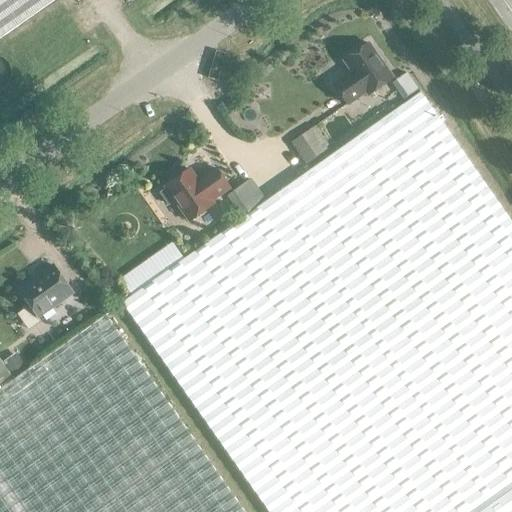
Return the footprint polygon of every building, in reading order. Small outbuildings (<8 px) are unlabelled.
[(0,0),(0,39),(55,0),(0,0)] [(393,79),(368,44),(343,62),(352,75),(346,79),(346,78),(334,86),(348,106),(365,93),(368,96),(393,79)] [(399,75),(390,82),(402,100),(413,92),(399,75)] [(469,89),(478,102),(479,102),(486,98),(486,97),(477,84),(476,84),(469,89)] [(511,511),(511,223),(420,93),(328,158),(310,131),(293,143),(311,170),(265,203),(249,179),(224,197),(240,220),(122,304),(268,511),(511,511)] [(198,183),(189,170),(165,188),(166,190),(160,194),(168,206),(174,201),(189,222),(214,205),(212,202),(230,189),(216,169),(204,178),(205,179),(198,183)] [(39,276),(40,278),(19,292),(38,318),(72,294),(53,266),(39,276)] [(0,511),(243,511),(105,315),(0,389),(0,388),(0,511)] [(16,354),(3,363),(13,377),(26,368),(16,354)]
